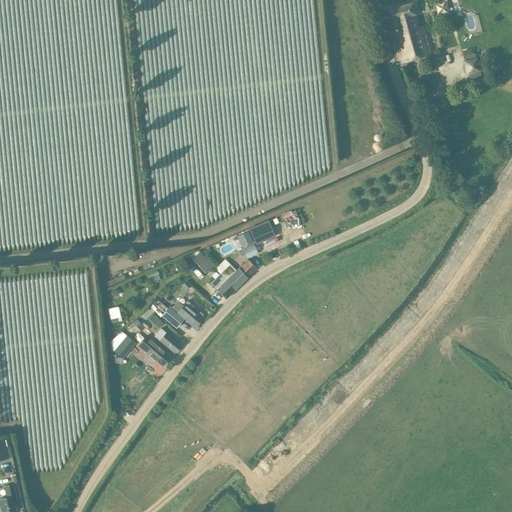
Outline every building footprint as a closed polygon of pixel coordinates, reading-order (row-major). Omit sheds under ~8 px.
[(412,4),(387,11),(394,36),(395,36),(402,62),(431,55),(424,26),(419,28),(412,4)] [(464,61),(468,76),(469,75),(470,79),(482,76),(481,72),(482,72),(478,57),(477,57),(476,53),(464,56),(465,61),(464,61)] [(249,229),(255,244),(274,236),(280,234),(274,220),(268,222),(267,220),(249,229)] [(241,246),(247,244),(244,236),(238,238),(241,246)] [(253,245),(243,249),(238,251),(241,257),(245,255),(247,259),(258,253),(253,245)] [(206,273),(213,266),(200,252),(192,258),(206,273)] [(230,264),(220,273),(236,287),(246,278),(256,268),(247,260),(238,269),(236,270),(230,264)] [(219,275),(214,279),(210,283),(217,290),(225,299),(236,287),(220,273),(219,275)] [(167,309),(161,316),(176,328),(184,318),(185,319),(195,328),(202,319),(201,318),(203,316),(203,314),(200,312),(198,312),(197,314),(192,310),(194,307),(187,301),(183,306),(177,312),(173,308),(170,306),(167,309)] [(110,323),(120,321),(117,306),(107,308),(110,323)] [(153,313),(147,319),(157,329),(163,323),(153,313)] [(153,336),(160,341),(174,353),(180,345),(166,333),(160,328),(153,336)] [(135,343),(126,335),(121,332),(110,342),(111,352),(114,351),(113,351),(122,359),(135,343)] [(145,336),(138,345),(163,366),(171,357),(145,336)] [(7,498),(0,499),(0,503),(2,511),(14,511),(15,511),(14,505),(17,504),(12,483),(4,485),(7,498)]
